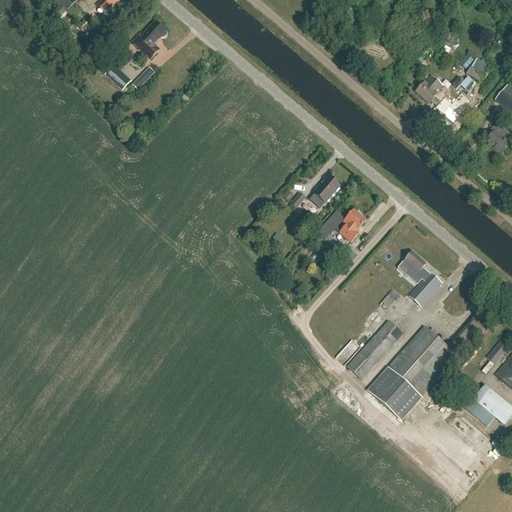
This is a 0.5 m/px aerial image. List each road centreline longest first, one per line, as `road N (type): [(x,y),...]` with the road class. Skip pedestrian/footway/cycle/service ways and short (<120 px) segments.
road 1 (tertiary): [(511,294),(167,0)]
road 2 (unclassified): [(511,221),(253,0)]
road 3 (unknown): [(407,204),(309,314),(306,329),(326,357)]
